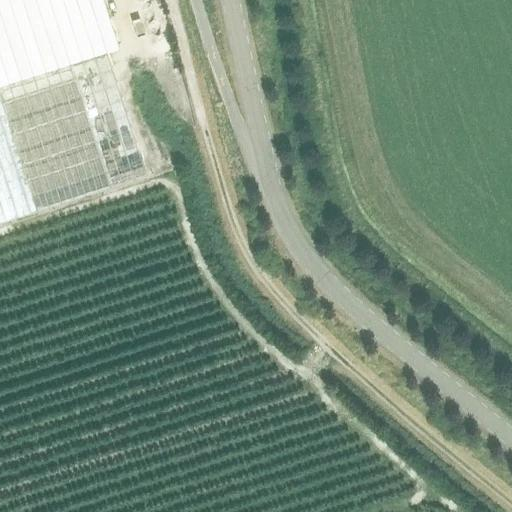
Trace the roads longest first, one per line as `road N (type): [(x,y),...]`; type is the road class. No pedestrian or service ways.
road 1 (track): [(511,506),(341,370),(241,252),(181,46)]
road 2 (tertiary): [(511,446),(356,325),(283,228),(268,180)]
road 3 (residential): [(194,0),(249,154),(268,180)]
road 4 (tertiary): [(268,180),(228,0)]
